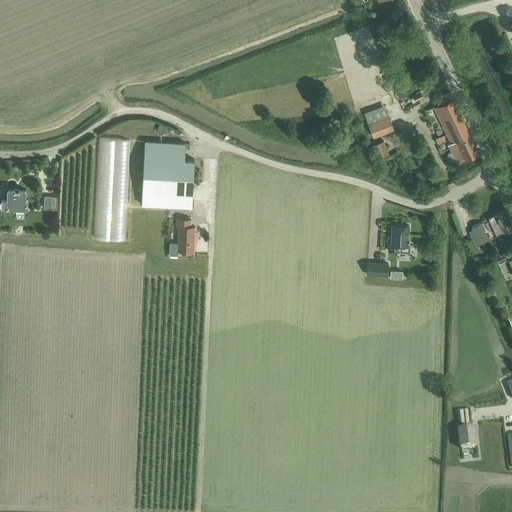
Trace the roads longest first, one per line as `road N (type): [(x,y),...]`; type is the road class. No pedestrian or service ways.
road 1 (residential): [(1,156),(43,154),(125,115),(150,113),(276,165),(407,203),(436,204),(496,173)]
road 2 (track): [(205,217),(213,231),(201,511)]
road 3 (secondary): [(496,173),(427,25)]
